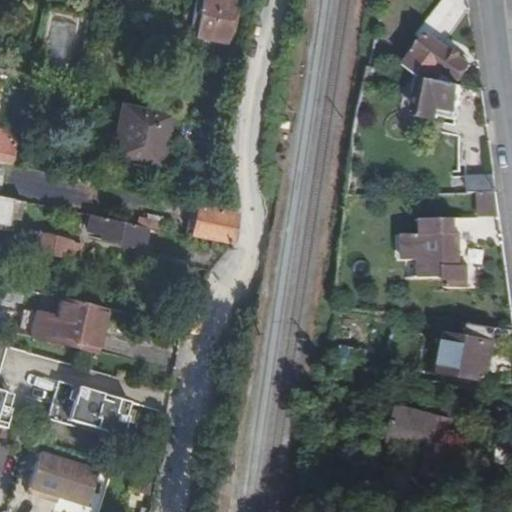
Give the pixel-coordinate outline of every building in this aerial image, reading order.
[(191,0),(165,0),(159,31),(186,36),(191,0)] [(230,0),(195,0),(189,35),(225,42),(233,0),(230,0)] [(427,79),(428,80),(437,70),(457,84),(472,65),(431,37),(409,67),(427,79)] [(427,79),(425,79),(417,115),(458,124),(465,88),(428,80),(427,79)] [(170,117),(123,107),(111,156),(160,167),(170,117)] [(9,146),(0,144),(0,162),(6,164),(9,146)] [(470,178),(470,193),(498,192),(495,178),(470,178)] [(480,196),(480,214),(495,214),(495,196),(480,196)] [(0,199),(0,224),(7,226),(11,228),(12,226),(10,226),(11,219),(19,220),(23,204),(0,199)] [(197,207),(191,235),(229,243),(232,241),(237,216),(197,207)] [(148,228),(160,231),(163,216),(143,212),(142,218),(137,217),(136,226),(148,228)] [(143,248),(148,228),(136,226),(90,216),(87,231),(102,234),(101,238),(143,248)] [(459,251),(462,251),(462,234),(458,234),(458,219),(425,221),(425,235),(411,235),(412,261),(428,261),(428,278),(440,277),(440,289),(470,288),(470,265),(463,265),(459,265),(459,251)] [(83,244),(24,230),(21,245),(34,248),(80,258),(83,244)] [(34,248),(21,245),(18,260),(31,263),(34,248)] [(23,293),(3,289),(0,300),(21,304),(23,293)] [(104,308),(61,298),(57,316),(35,311),(30,335),(94,350),(104,308)] [(489,382),(499,331),(471,325),(468,340),(450,338),(444,373),(489,382)] [(342,347),(339,365),(350,368),(362,370),(366,352),(342,347)] [(363,387),(366,370),(362,370),(350,368),(347,384),(363,387)] [(124,416),(128,405),(130,398),(60,379),(52,412),(76,420),(120,432),(124,416)] [(0,424),(2,425),(11,392),(5,390),(0,388),(0,424)] [(128,405),(124,416),(131,418),(135,407),(128,405)] [(422,473),(438,478),(439,475),(452,421),(400,409),(391,444),(427,453),(422,473)] [(83,511),(94,475),(32,457),(20,498),(66,511),(83,511)]
